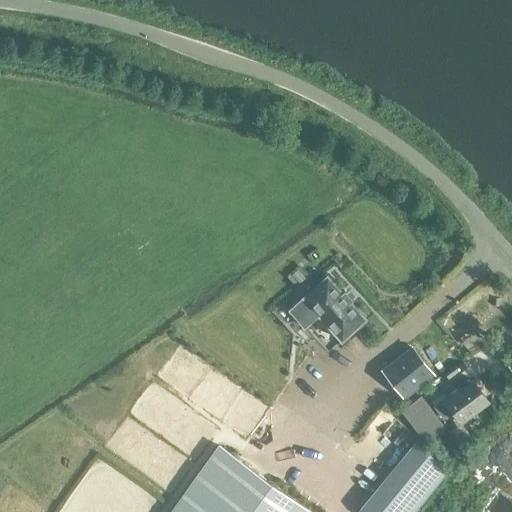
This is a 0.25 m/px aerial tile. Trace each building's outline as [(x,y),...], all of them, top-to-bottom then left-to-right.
[(318,319),(342,346),(366,324),(351,306),(352,305),(345,297),(344,299),(329,281),(291,314),(305,330),(318,319)] [(384,372),(407,399),(436,376),(413,348),(384,372)] [(462,423),(490,402),(473,380),(446,402),(446,403),(437,410),(444,418),(453,411),(462,423)] [(402,410),(425,441),(440,429),(429,414),(433,412),(421,396),(402,410)] [(418,447),(364,511),(415,511),(449,472),(418,447)] [(310,511),(221,448),(174,511),(310,511)]
